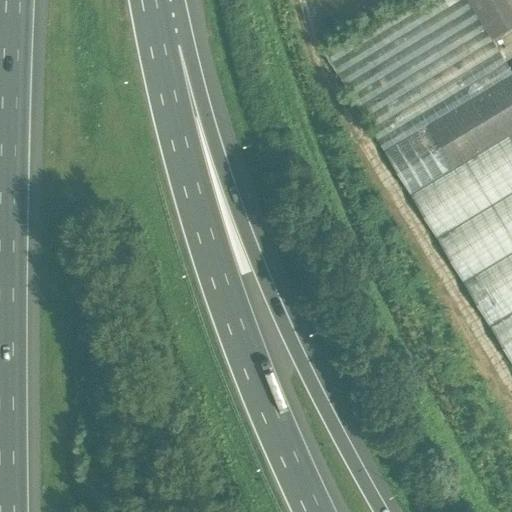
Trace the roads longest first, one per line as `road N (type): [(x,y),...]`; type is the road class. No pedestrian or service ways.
road 1 (track): [(261,0),(292,102),(394,357),(477,511)]
road 2 (motorway): [(381,511),(310,376),(161,34)]
road 3 (motorway): [(7,511),(14,0)]
road 4 (motorway): [(318,511),(259,369),(188,158),(161,34)]
